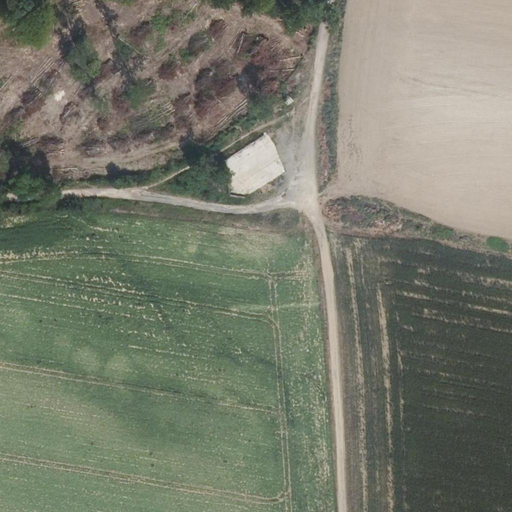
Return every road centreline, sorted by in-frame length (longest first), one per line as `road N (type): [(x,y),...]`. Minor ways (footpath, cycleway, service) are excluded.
road 1 (track): [(329,0),(313,87),(307,202),(326,292),(339,511)]
road 2 (track): [(307,202),(208,207),(134,190)]
road 3 (track): [(134,190),(0,192)]
